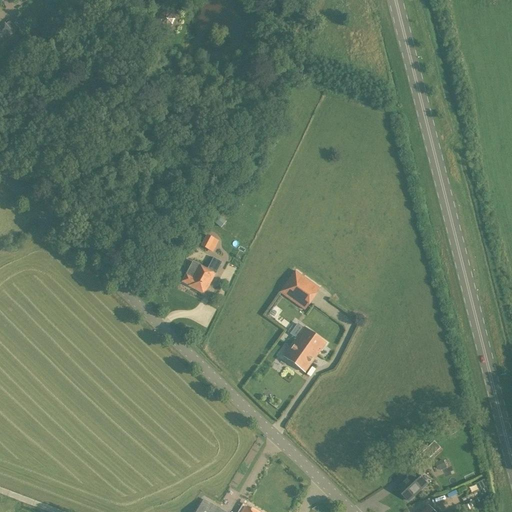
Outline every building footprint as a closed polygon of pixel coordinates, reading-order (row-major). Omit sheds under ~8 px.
[(0,46),(14,35),(13,33),(16,30),(9,23),(6,25),(5,24),(0,27),(0,46)] [(181,118),(171,130),(182,139),(192,127),(181,118)] [(212,132),(203,125),(195,134),(204,141),(212,132)] [(198,244),(204,248),(209,239),(202,235),(198,244)] [(186,274),(182,282),(188,285),(187,286),(204,295),(205,294),(215,274),(221,262),(212,257),(206,269),(192,262),(186,274)] [(305,310),(320,288),(294,270),(279,292),(305,310)] [(296,339),(283,357),(304,373),(314,360),(325,344),(304,328),(296,339)] [(426,450),(431,457),(441,448),(435,442),(426,450)] [(443,460),(435,463),(438,470),(440,469),(441,471),(447,468),(443,460)] [(427,484),(415,472),(397,489),(408,501),(427,484)] [(240,511),(225,511),(203,499),(195,511),(251,511),(244,507),(240,511)] [(479,511),(474,501),(465,506),(453,511),(479,511)]
